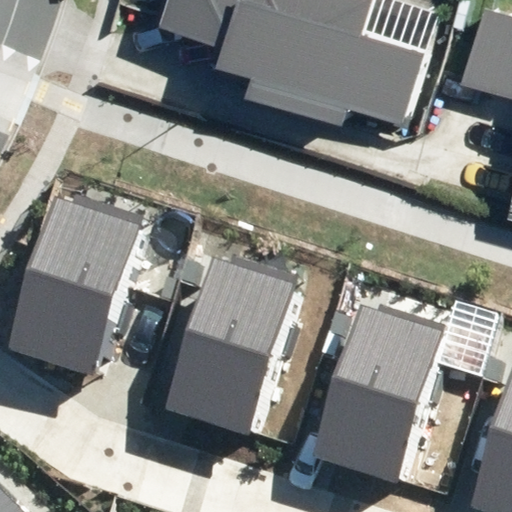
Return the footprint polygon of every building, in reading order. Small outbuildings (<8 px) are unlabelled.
[(168,0),(161,23),(436,115),(468,19),(411,0),(168,0)] [(511,13),(489,6),(465,91),(511,103),(511,13)] [(56,200),(13,348),(94,372),(137,223),(56,200)] [(470,245),(424,251),(429,291),(476,285),(470,245)] [(211,258),(168,407),(249,430),(292,282),(211,258)] [(361,307),(319,453),(403,477),(445,331),(361,307)] [(511,400),(483,501),(511,509),(511,400)] [(37,511),(0,477),(0,511),(37,511)]
